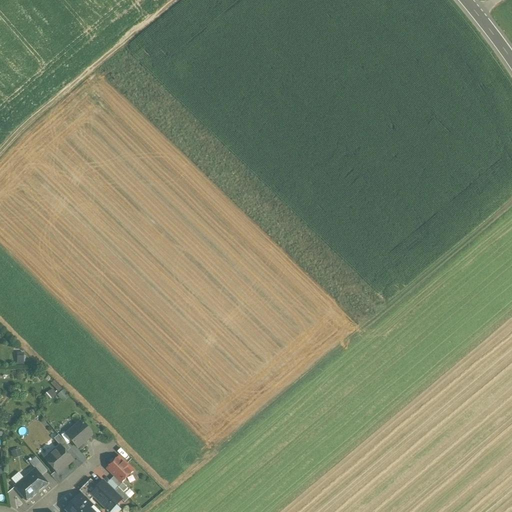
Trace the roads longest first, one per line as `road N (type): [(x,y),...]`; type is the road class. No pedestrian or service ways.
road 1 (track): [(511,204),(143,511)]
road 2 (track): [(0,166),(188,0)]
